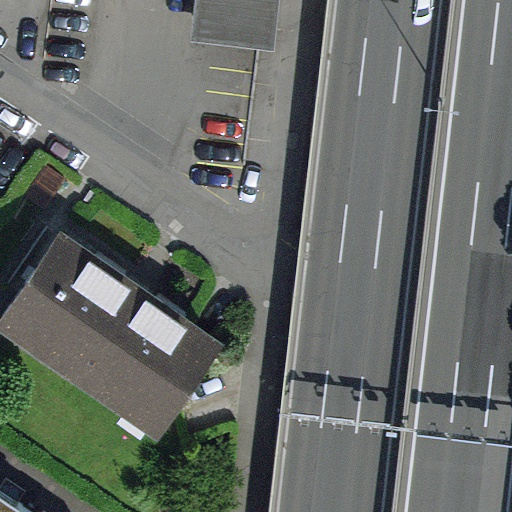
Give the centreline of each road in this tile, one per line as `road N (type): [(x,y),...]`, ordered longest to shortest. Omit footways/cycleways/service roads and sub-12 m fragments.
road 1 (motorway): [(391,0),(331,511)]
road 2 (motorway): [(460,511),(511,48)]
